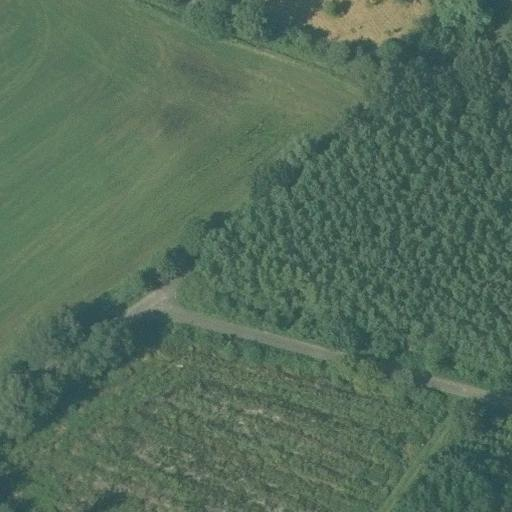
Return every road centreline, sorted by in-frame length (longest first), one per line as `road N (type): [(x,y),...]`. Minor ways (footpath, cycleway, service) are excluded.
road 1 (residential): [(0,404),(382,138),(431,119),(511,114)]
road 2 (track): [(459,387),(369,511)]
